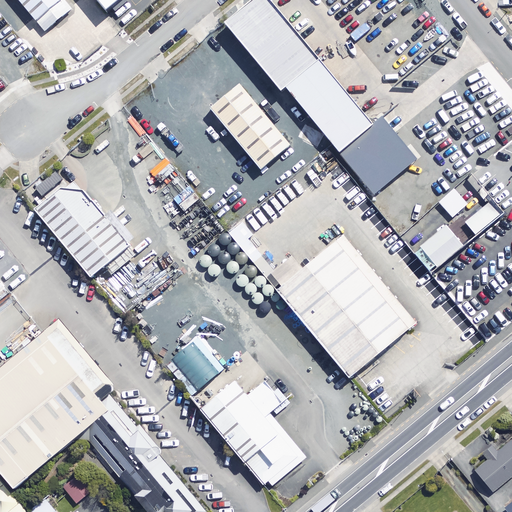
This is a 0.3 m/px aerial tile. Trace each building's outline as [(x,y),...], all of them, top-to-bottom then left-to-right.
[(65,7),(59,0),(14,0),(38,29),(65,7)] [(132,0),(101,0),(114,15),(132,0)] [(373,127),(268,0),(262,0),(227,28),(284,99),(292,93),(340,154),(373,127)] [(415,0),(406,0),(401,5),(410,16),(421,7),(415,0)] [(456,45),(425,7),(406,23),(407,25),(397,34),(425,69),(456,45)] [(293,154),(243,91),(215,114),(265,176),(293,154)] [(373,127),(340,154),(375,196),(417,161),(383,119),(373,127)] [(238,208),(225,185),(206,196),(218,218),(238,208)] [(135,256),(82,190),(47,218),(100,283),(135,256)] [(468,206),(454,191),(439,204),(453,219),(468,206)] [(504,216),(492,202),(465,224),(459,216),(414,253),(432,275),(504,216)] [(263,257),(249,240),(240,247),(254,264),(263,257)] [(416,335),(341,242),(283,289),(357,382),(416,335)] [(128,412),(60,328),(0,375),(0,459),(27,493),(128,412)] [(226,346),(221,338),(192,360),(196,367),(210,356),(221,371),(239,357),(229,344),(226,346)] [(310,463),(245,383),(208,413),(272,493),(310,463)] [(206,511),(208,511),(128,412),(82,449),(133,511),(206,511)] [(511,477),(511,440),(475,470),(493,493),(511,477)] [(92,491),(78,476),(64,489),(78,504),(92,491)] [(57,511),(47,500),(32,511),(57,511)]
